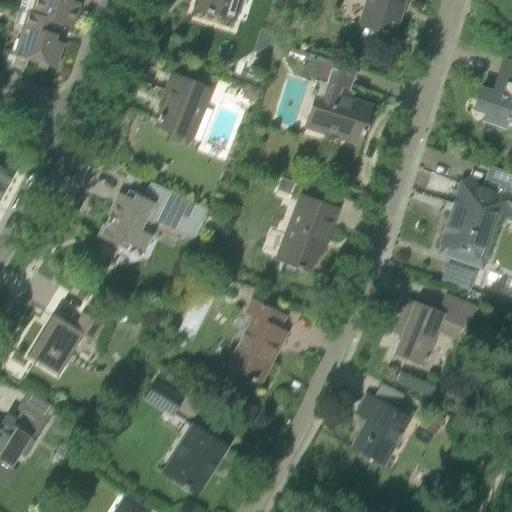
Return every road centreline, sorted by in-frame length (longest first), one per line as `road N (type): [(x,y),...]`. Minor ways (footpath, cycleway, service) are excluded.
road 1 (residential): [(248,511),(346,326),(450,0)]
road 2 (residential): [(0,254),(69,122)]
road 3 (residential): [(69,122),(113,0)]
